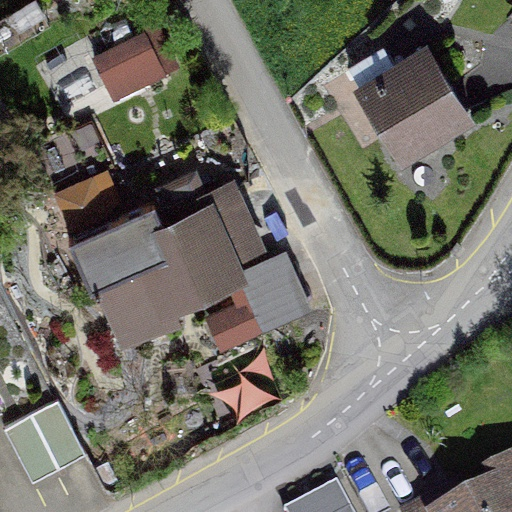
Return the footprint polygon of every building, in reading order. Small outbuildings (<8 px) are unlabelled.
[(471,117),(426,45),(358,86),(402,158),(471,117)] [(254,242),(230,186),(204,198),(201,190),(158,209),(155,201),(69,239),(92,289),(101,285),(125,339),(176,316),(169,300),(234,271),(227,254),(254,242)] [(57,399),(5,426),(32,479),(85,451),(57,399)] [(353,511),(336,481),(284,509),(285,511),(353,511)] [(511,511),(511,503),(501,481),(465,500),(458,488),(411,511),(511,511)]
